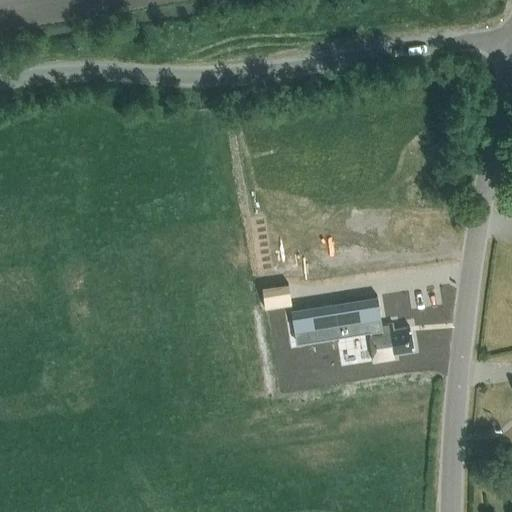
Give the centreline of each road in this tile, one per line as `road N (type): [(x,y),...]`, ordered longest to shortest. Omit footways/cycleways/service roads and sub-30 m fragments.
road 1 (tertiary): [(0,77),(71,69),(260,72),(511,35)]
road 2 (tertiary): [(455,511),(477,222),(511,53)]
